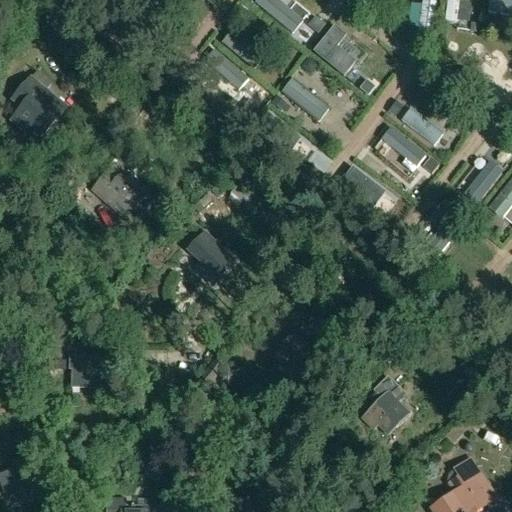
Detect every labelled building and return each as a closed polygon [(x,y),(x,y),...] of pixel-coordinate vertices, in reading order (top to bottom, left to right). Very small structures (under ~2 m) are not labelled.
[(220,0),(199,0),(212,10),(220,0)] [(438,0),(423,0),(422,8),(411,7),(408,28),(420,30),(419,35),(434,36),(438,0)] [(471,0),(468,0),(447,0),(445,25),(468,28),(471,0)] [(511,2),(488,0),(487,15),(511,18),(511,2)] [(248,13),(241,7),(236,14),(243,19),(248,13)] [(230,36),(222,47),(248,68),(257,58),(230,36)] [(318,69),(308,61),(301,71),(311,78),(318,69)] [(9,123),(27,138),(33,132),(43,141),(69,111),(31,78),(10,102),(20,111),(9,123)] [(329,113),(291,84),(281,97),(319,126),(329,113)] [(287,108),(276,99),(271,106),(283,114),(287,108)] [(444,136),(412,112),(402,125),(434,149),(444,136)] [(130,214),(147,197),(127,178),(123,182),(112,171),(93,192),(103,201),(109,194),(130,214)] [(502,222),(511,209),(511,183),(489,212),(502,222)] [(450,220),(426,251),(439,260),(463,229),(450,220)] [(201,264),(196,270),(213,286),(235,263),(204,235),(188,252),(201,264)] [(315,354),(294,336),(275,360),(296,377),(315,354)] [(112,359),(69,358),(69,372),(72,372),(71,391),(109,392),(109,373),(112,373),(112,359)] [(382,402),(363,420),(376,435),(381,430),(389,437),(411,416),(401,406),(408,400),(390,381),(375,395),(382,402)] [(511,433),(503,424),(491,435),(501,446),(511,435),(511,433)] [(51,480),(41,452),(24,457),(27,467),(0,476),(0,485),(4,496),(51,480)] [(453,495),(429,511),(481,511),(499,500),(471,460),(453,472),(454,473),(450,475),(448,478),(447,482),(448,485),(447,486),(453,495)] [(271,511),(270,500),(231,504),(232,511),(271,511)] [(108,503),(107,511),(161,511),(125,510),(126,503),(108,503)]
